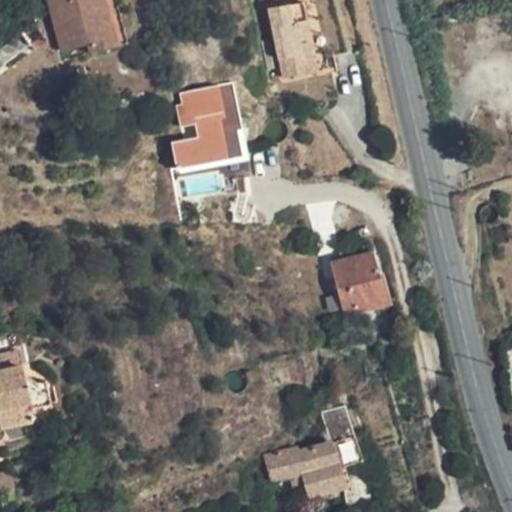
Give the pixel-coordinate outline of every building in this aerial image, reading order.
[(118,49),(108,0),(49,0),(60,50),(88,45),(90,55),(118,49)] [(297,51),(313,47),(306,14),(303,0),(273,0),(266,1),(282,73),(300,69),(297,51)] [(316,12),(306,14),(313,47),(323,45),(316,12)] [(0,67),(30,45),(28,42),(42,31),(35,20),(0,44),(0,67)] [(48,38),(42,31),(28,42),(30,45),(32,49),(48,38)] [(62,60),(90,55),(88,45),(60,50),(62,60)] [(317,66),(313,47),(297,51),(300,69),(317,66)] [(179,165),(249,153),(237,80),(179,90),(187,137),(175,139),(179,165)] [(278,118),(284,119),(283,110),(273,112),(273,118),(278,118)] [(263,129),(264,124),(257,121),(248,144),(258,148),(263,135),(263,129)] [(471,171),(496,164),(491,147),(467,153),(471,171)] [(367,296),(384,292),(373,250),(331,261),(344,312),(356,309),(358,312),(371,308),(367,296)] [(387,304),(384,292),(367,296),(371,308),(387,304)] [(435,329),(421,333),(420,335),(426,357),(442,353),(435,329)] [(0,423),(1,427),(36,419),(35,405),(53,401),(48,377),(28,382),(24,365),(0,370),(0,423)] [(319,398),(323,410),(339,404),(336,393),(319,398)] [(339,404),(323,410),(332,439),(295,451),(300,471),(289,476),(295,500),(304,496),(307,498),(346,486),(340,467),(357,462),(361,452),(345,403),(339,404)] [(483,482),(468,487),(478,511),(481,511),(492,509),(483,482)] [(468,511),(478,511),(468,487),(459,490),(466,510),(468,511)]
